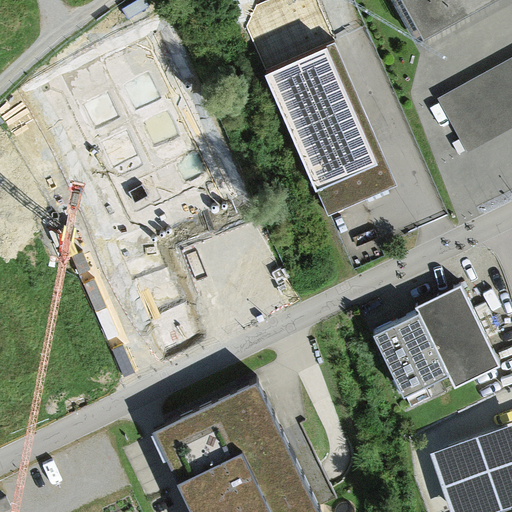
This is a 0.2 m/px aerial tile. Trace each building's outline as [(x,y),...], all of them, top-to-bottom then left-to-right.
[(266,0),(256,5),(248,26),(268,69),(334,40),(316,0),(266,0)] [(407,0),(425,33),(486,0),(407,0)] [(358,98),(335,45),(265,75),(328,214),(396,185),(358,98)] [(511,130),(511,59),(437,100),(467,155),(511,130)] [(501,361),(463,282),(420,303),(422,308),(379,329),(416,405),(433,396),(429,388),(435,385),(432,378),(449,369),(456,383),(501,361)] [(321,511),(257,380),(157,428),(198,511),(321,511)] [(511,428),(431,456),(449,511),(500,511),(511,508),(511,428)]
